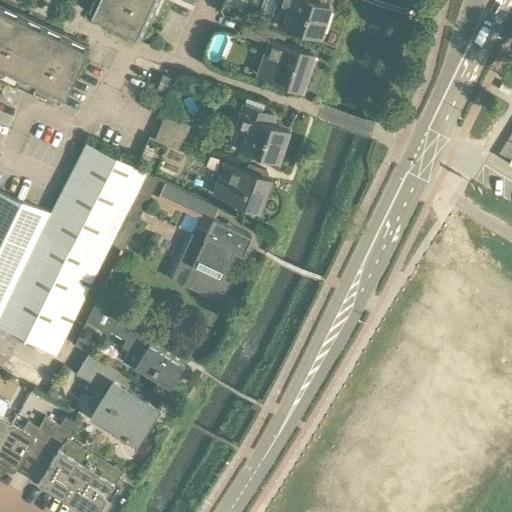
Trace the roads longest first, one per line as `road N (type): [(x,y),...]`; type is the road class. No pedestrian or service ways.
road 1 (residential): [(224,511),(283,418),(421,152)]
road 2 (residential): [(421,152),(76,25)]
road 3 (residential): [(421,152),(492,0)]
